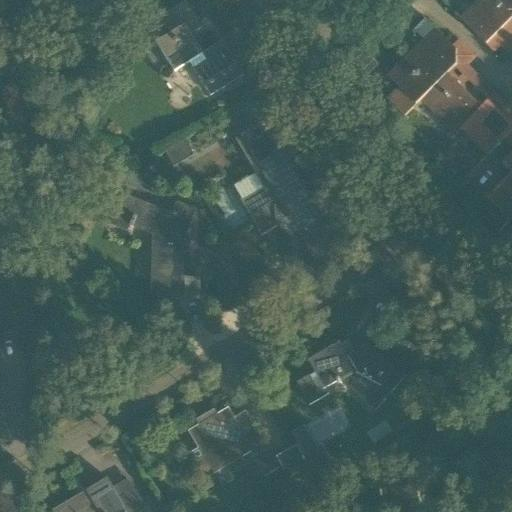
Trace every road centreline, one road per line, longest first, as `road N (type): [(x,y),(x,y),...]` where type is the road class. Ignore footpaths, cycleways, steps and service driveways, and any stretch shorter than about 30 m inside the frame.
road 1 (residential): [(0,489),(413,241)]
road 2 (residential): [(413,241),(292,52)]
road 3 (residential): [(511,329),(413,241)]
road 4 (residential): [(511,80),(421,0)]
